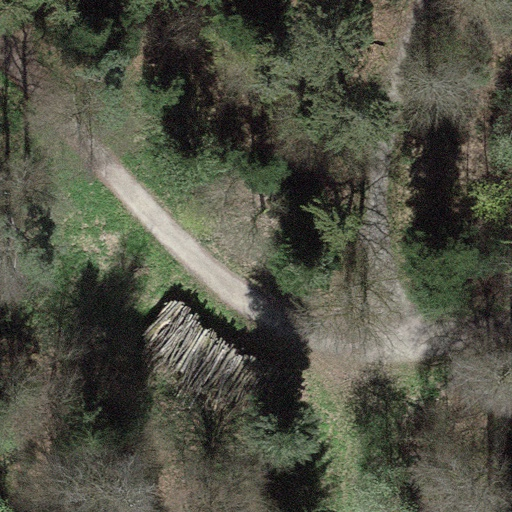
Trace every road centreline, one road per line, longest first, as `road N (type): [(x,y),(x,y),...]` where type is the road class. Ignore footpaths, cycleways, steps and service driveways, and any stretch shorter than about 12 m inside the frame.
road 1 (track): [(376,357),(287,338),(219,279),(0,45)]
road 2 (track): [(437,0),(411,43),(367,163),(376,357)]
road 3 (track): [(511,324),(376,357)]
